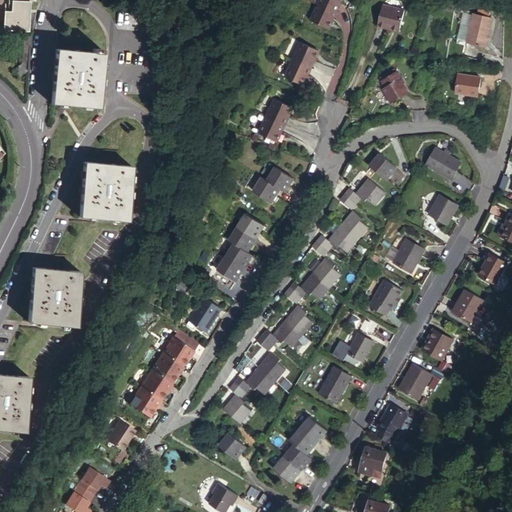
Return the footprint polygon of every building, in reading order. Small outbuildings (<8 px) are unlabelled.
[(341,0),(320,0),(317,9),(335,18),(343,1),(341,0)] [(34,5),(15,4),(14,14),(8,14),(7,33),(32,33),(34,5)] [(335,18),(317,9),(308,25),(326,35),(335,18)] [(372,30),(386,33),(387,29),(395,32),(401,14),(378,9),(372,30)] [(487,19),(467,16),(463,45),(483,48),(487,19)] [(291,66),(309,74),(317,57),(298,48),(291,66)] [(103,53),(56,50),(51,104),(99,108),(103,53)] [(309,74),(291,66),(283,83),(302,91),(309,74)] [(395,82),(391,76),(375,85),(379,91),(376,93),(386,107),(403,96),(394,83),(395,82)] [(483,83),(461,79),(458,98),(480,101),(483,83)] [(271,101),(264,119),(282,127),(290,109),(271,101)] [(282,127),(264,119),(256,137),(274,145),(282,127)] [(458,164),(432,150),(422,167),(448,181),(458,164)] [(396,167),(379,153),(368,166),(385,180),(396,167)] [(83,163),(78,217),(126,221),(132,167),(83,163)] [(272,168),(264,182),(278,191),(283,194),(292,181),(272,168)] [(278,191),(264,182),(259,178),(250,193),(269,205),(278,191)] [(369,179),(356,194),(361,198),(364,201),(366,199),(375,206),(385,193),(369,179)] [(349,188),(345,194),(356,204),(361,198),(356,194),(349,188)] [(356,204),(345,194),(340,199),(351,210),(356,204)] [(454,206),(436,197),(426,216),(444,226),(454,206)] [(354,211),(341,226),(358,240),(368,228),(360,221),(362,218),(354,211)] [(511,214),(506,225),(500,236),(511,241),(511,214)] [(242,216),(234,229),(253,241),(261,227),(242,216)] [(330,239),(349,250),(358,240),(341,226),(330,239)] [(226,241),(245,253),(253,241),(234,229),(226,241)] [(347,252),(349,250),(330,239),(328,241),(322,235),(316,241),(328,251),(333,245),(337,248),(339,246),(347,252)] [(245,254),(245,253),(226,241),(226,242),(231,246),(245,254)] [(328,251),(316,241),(312,247),(323,257),(328,251)] [(404,241),(391,264),(409,274),(422,250),(404,241)] [(245,254),(231,246),(222,259),(241,271),(250,258),(245,254)] [(507,263),(491,253),(479,273),(495,283),(507,263)] [(233,284),(241,271),(222,259),(214,272),(233,284)] [(327,259),(314,274),(330,287),(340,275),(332,268),(334,266),(327,259)] [(32,269),(28,323),(76,327),(81,273),(32,269)] [(314,274),(307,282),(301,289),(306,293),(309,295),(311,293),(319,300),(325,293),(330,287),(314,274)] [(391,310),(395,303),(398,297),(402,290),(385,281),(384,283),(380,283),(380,282),(367,305),(385,315),(388,309),(391,310)] [(306,293),(301,289),(294,283),(290,288),(301,298),(306,293)] [(301,298),(290,288),(284,294),(296,304),(301,298)] [(484,299),(464,288),(452,310),(471,321),(484,299)] [(223,310),(205,298),(190,321),(208,333),(223,310)] [(299,306),(287,322),(303,335),(314,322),(306,316),(308,313),(299,306)] [(373,335),(378,326),(364,319),(357,331),(365,335),(366,335),(367,334),(368,334),(369,334),(370,334),(373,335)] [(293,347),(303,335),(287,322),(275,336),(279,340),(283,343),(285,341),(293,347)] [(432,328),(427,337),(429,338),(422,351),(440,360),(452,340),(432,328)] [(279,340),(275,336),(268,330),(263,336),(275,346),(279,340)] [(372,341),(357,333),(347,352),(358,358),(362,361),(372,341)] [(275,346),(263,336),(258,342),(270,351),(275,346)] [(429,338),(427,337),(420,349),(422,351),(429,338)] [(176,339),(165,356),(183,367),(189,358),(191,358),(195,352),(176,339)] [(358,358),(347,352),(343,358),(354,364),(358,358)] [(272,354),(260,369),(276,382),(287,369),(279,362),(280,360),(272,354)] [(165,356),(154,373),(171,384),(172,385),(178,375),(180,375),(184,368),(183,367),(165,356)] [(431,374),(412,364),(398,389),(417,400),(431,374)] [(351,376),(334,366),(319,393),(335,402),(351,376)] [(276,382),(260,369),(248,384),(252,388),(256,390),(258,388),(266,395),(276,382)] [(154,373),(144,390),(163,402),(169,392),(167,391),(172,385),(171,384),(154,373)] [(0,375),(0,429),(25,432),(30,378),(0,375)] [(252,388),(248,384),(241,377),(236,384),(247,394),(252,388)] [(231,389),(238,395),(242,399),(247,394),(236,384),(231,389)] [(144,390),(133,407),(150,418),(156,408),(158,409),(163,402),(144,390)] [(242,424),(247,418),(253,411),(244,405),(246,402),(242,399),(238,395),(228,406),(225,410),(242,424)] [(389,404),(381,419),(384,420),(378,430),(375,436),(388,443),(391,438),(393,439),(407,414),(389,404)] [(301,429),(318,444),(328,431),(311,417),(301,429)] [(136,431),(121,422),(109,441),(124,450),(136,431)] [(295,445),(308,455),(318,444),(301,429),(291,441),(295,445)] [(248,448),(231,433),(220,446),(238,460),(248,448)] [(313,459),(308,455),(295,445),(285,458),(302,472),(313,459)] [(358,471),(372,475),(374,469),(379,452),(366,448),(358,471)] [(374,469),(382,471),(387,454),(379,452),(374,469)] [(293,483),(302,472),(285,458),(275,469),(293,483)] [(77,485),(92,495),(99,485),(104,488),(109,480),(89,467),(77,485)] [(374,469),(372,475),(379,477),(382,471),(374,469)] [(235,494),(215,483),(210,492),(213,494),(208,503),(222,511),(227,503),(230,504),(235,494)] [(85,506),(92,495),(77,485),(65,504),(77,511),(87,511),(90,509),(85,506)] [(266,495),(261,492),(255,500),(260,503),(264,498),(264,499),(266,495)] [(378,511),(381,503),(367,499),(363,511),(378,511)] [(381,503),(378,511),(386,511),(389,505),(381,503)]
